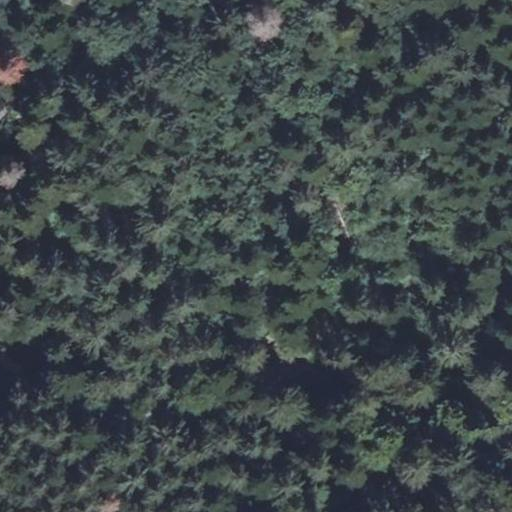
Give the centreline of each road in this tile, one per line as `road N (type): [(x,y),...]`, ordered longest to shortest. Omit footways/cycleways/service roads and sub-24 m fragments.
road 1 (track): [(437,479),(182,283),(86,227),(34,153),(28,0)]
road 2 (track): [(417,0),(298,118),(268,181),(268,276),(288,372),(177,404)]
road 3 (track): [(0,388),(177,404),(437,479),(481,511)]
